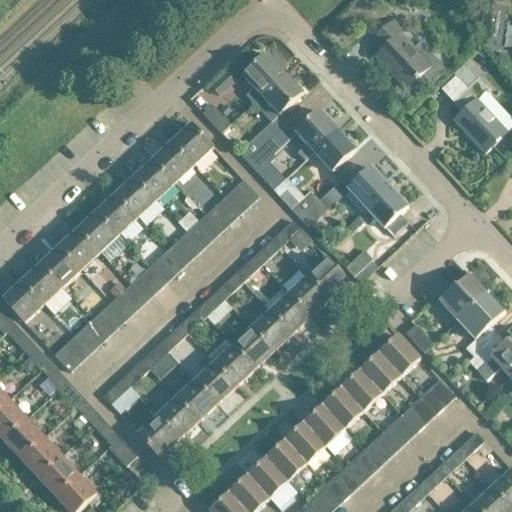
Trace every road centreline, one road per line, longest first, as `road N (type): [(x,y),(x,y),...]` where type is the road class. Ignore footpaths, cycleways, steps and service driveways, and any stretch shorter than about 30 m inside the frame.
road 1 (residential): [(0,256),(252,18),(283,16)]
road 2 (residential): [(475,224),(283,16)]
road 3 (unclassified): [(378,314),(475,224)]
